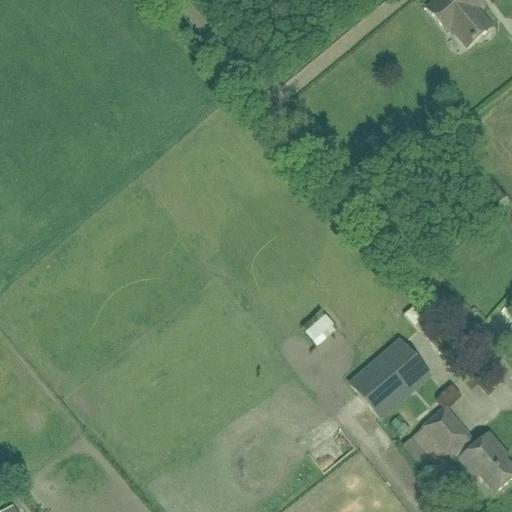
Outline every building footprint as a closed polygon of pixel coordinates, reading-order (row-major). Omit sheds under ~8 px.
[(465,51),(490,30),(475,12),(479,8),(471,0),(438,0),(425,11),(446,36),(450,32),(465,51)] [(510,332),(511,330),(511,312),(508,307),(497,314),(510,332)] [(422,323),(411,310),(402,318),(413,331),(422,323)] [(305,332),(315,343),(336,325),(326,313),(305,332)] [(400,343),(349,385),(379,421),(430,378),(400,343)] [(460,437),(467,431),(447,407),(440,413),(460,437)] [(470,452),(440,415),(410,440),(433,467),(444,458),(452,467),(458,462),(473,481),(477,478),(493,497),(511,480),(511,473),(498,456),(501,453),(488,437),(470,452)] [(430,464),(411,441),(402,448),(422,471),(430,464)]
